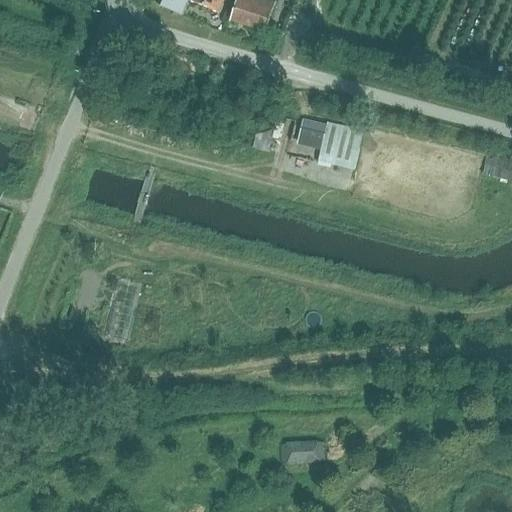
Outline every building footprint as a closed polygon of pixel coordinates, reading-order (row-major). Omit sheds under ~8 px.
[(188,0),(188,1),(219,14),(224,0),(188,0)] [(239,0),(232,23),(265,34),(275,5),(266,2),(266,0),(239,0)] [(113,62),(110,61),(102,83),(105,84),(113,62)] [(193,92),(190,100),(203,104),(206,96),(193,92)] [(302,120),(296,147),(321,152),(318,163),(355,171),(362,135),(364,131),(327,123),(327,126),(302,120)] [(252,142),(271,136),(266,122),(247,129),(252,142)] [(315,454),(314,433),(286,434),(286,455),(315,454)]
